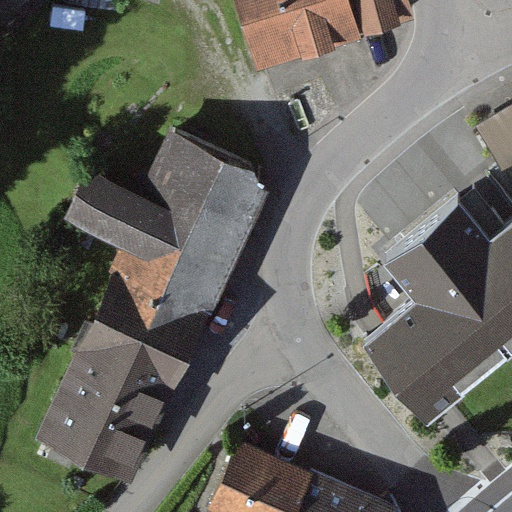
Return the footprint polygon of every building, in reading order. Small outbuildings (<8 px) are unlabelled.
[(0,0),(0,8),(10,0),(0,0)] [(341,28),(332,0),(253,0),(268,50),(341,28)] [(511,165),(511,105),(478,126),(503,171),(511,165)] [(254,165),(181,135),(158,191),(97,166),(83,199),(142,223),(126,263),(200,294),(254,165)] [(511,359),(511,223),(490,241),(461,204),(386,264),(416,302),(362,346),(427,428),(511,359)] [(200,294),(126,263),(93,342),(168,373),(200,294)] [(93,342),(57,429),(132,460),(168,373),(93,342)] [(291,511),(310,469),(239,440),(211,509),(218,511),(291,511)] [(400,511),(403,506),(310,469),(291,511),(400,511)]
